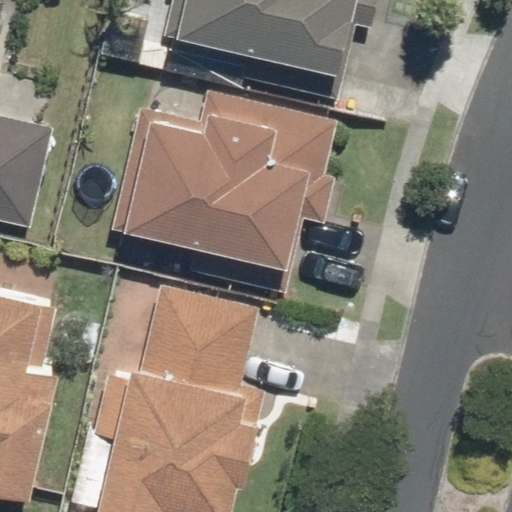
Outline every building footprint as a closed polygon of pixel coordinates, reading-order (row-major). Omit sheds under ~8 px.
[(366,0),(163,0),(156,34),(240,53),(235,77),(332,98),(351,12),(363,15),(366,0)] [(320,172),(332,116),(196,86),(189,117),(131,104),(103,229),(188,247),(183,270),(282,292),(298,219),(321,224),(332,175),(320,172)] [(0,221),(24,227),(47,125),(0,113),(0,221)] [(79,424),(59,511),(60,511),(149,511),(150,510),(159,511),(215,511),(221,484),(228,486),(241,424),(251,426),(260,385),(237,380),(254,300),(151,278),(132,366),(112,362),(110,371),(98,369),(86,425),(79,424)] [(0,494),(15,497),(53,305),(0,294),(0,494)]
